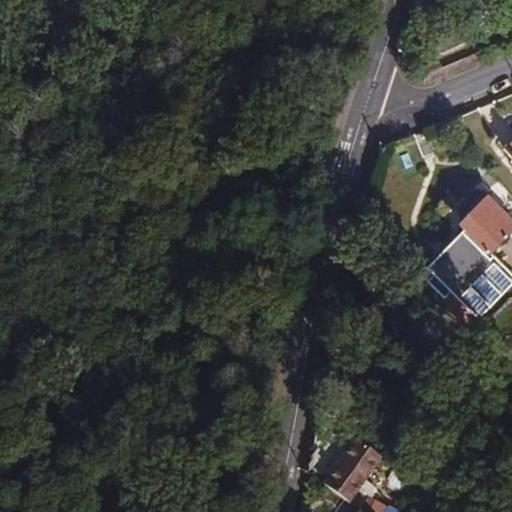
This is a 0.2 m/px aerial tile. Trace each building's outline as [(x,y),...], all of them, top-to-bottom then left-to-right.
[(438,55),(467,42),(459,22),(429,35),(438,55)] [(418,65),(423,76),(441,69),(436,57),(418,65)] [(388,147),(399,173),(426,161),(415,136),(388,147)] [(477,320),(511,285),(511,274),(490,253),(511,229),(511,224),(486,199),(461,225),(464,229),(425,269),(477,320)] [(342,277),(338,297),(368,319),(379,305),(342,277)] [(392,511),(369,499),(370,497),(359,489),(381,458),(316,411),(305,471),(346,500),(338,511),(340,511),(392,511)]
